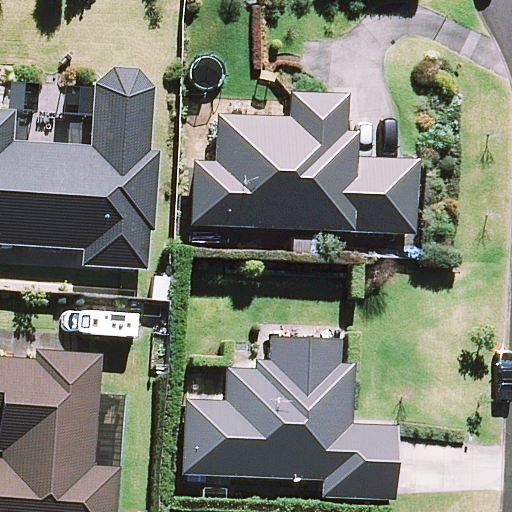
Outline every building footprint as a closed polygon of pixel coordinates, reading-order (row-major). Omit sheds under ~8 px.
[(0,246),(79,251),(78,267),(141,271),(143,233),(148,233),(152,152),(144,152),(147,89),(150,89),(130,73),(106,71),(90,86),(87,151),(6,147),(8,113),(0,112),(0,246)] [(339,98),(284,98),(283,122),(211,121),(211,164),(189,164),(189,233),(409,233),(410,162),(350,162),(350,134),(339,134),(339,98)] [(139,302),(82,300),(81,327),(138,330),(139,302)] [(263,340),(261,372),(223,370),(221,404),(183,403),(180,476),(316,482),(316,499),(388,502),(391,430),(344,428),(347,368),(335,367),(336,344),(263,340)] [(109,511),(112,471),(91,470),(98,357),(29,353),(29,359),(0,357),(0,511),(109,511)]
